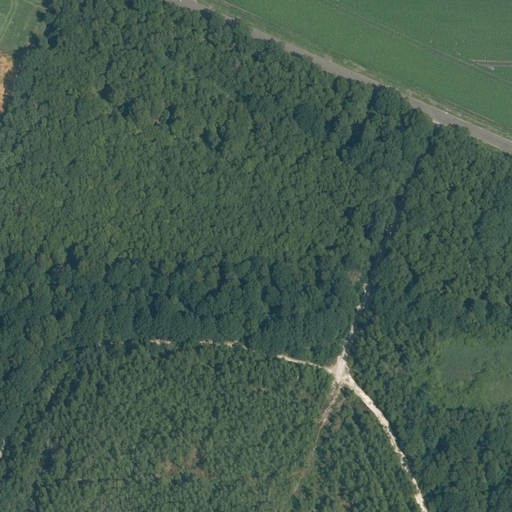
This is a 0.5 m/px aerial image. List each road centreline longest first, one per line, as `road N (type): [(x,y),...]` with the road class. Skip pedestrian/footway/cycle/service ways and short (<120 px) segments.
road 1 (unclassified): [(511,148),(174,0)]
road 2 (unknown): [(436,115),(336,350)]
